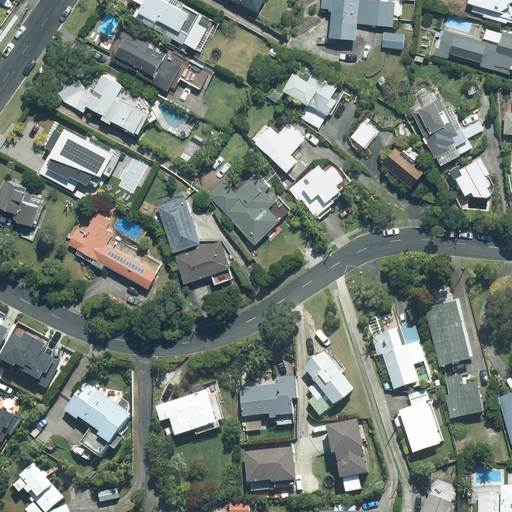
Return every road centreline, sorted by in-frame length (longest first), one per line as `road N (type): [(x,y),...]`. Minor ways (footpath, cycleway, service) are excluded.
road 1 (residential): [(511,249),(422,239),(375,244),(229,330),(169,344),(101,334),(0,287)]
road 2 (unknown): [(279,302),(309,427),(305,511)]
